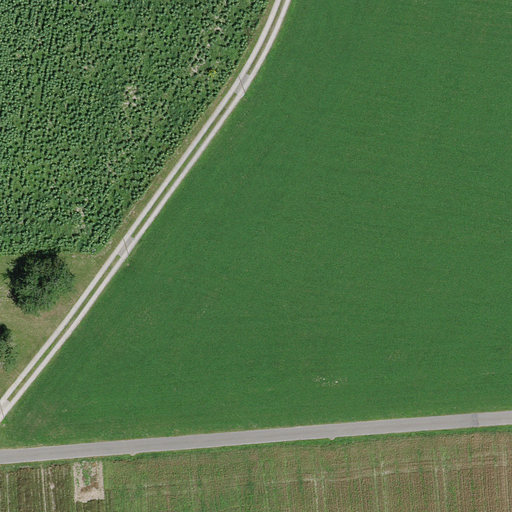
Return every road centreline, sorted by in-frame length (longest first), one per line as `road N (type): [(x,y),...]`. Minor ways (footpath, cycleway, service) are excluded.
road 1 (unclassified): [(511,423),(0,460)]
road 2 (track): [(0,415),(210,145),(287,0)]
